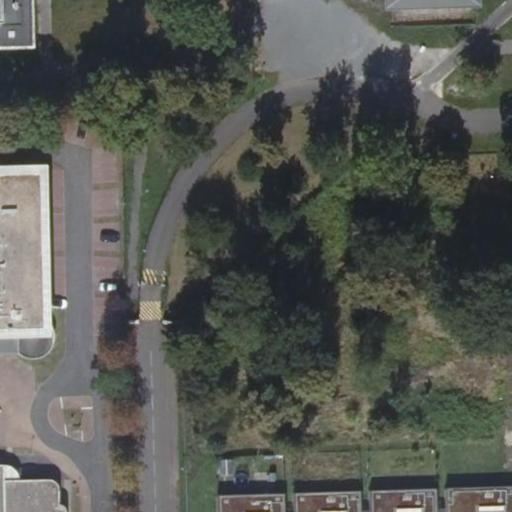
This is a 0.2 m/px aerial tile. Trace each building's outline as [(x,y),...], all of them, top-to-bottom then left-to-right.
[(0,0),(0,59),(34,58),(33,13),(32,0),(384,0),(385,19),(470,17),(469,0),(0,0)] [(284,0),(32,0),(33,13),(65,12),(65,5),(219,0),(243,0),(243,4),(284,2),(284,0)] [(0,165),(0,356),(13,357),(20,359),(29,360),(34,360),(38,358),(43,354),(46,351),(49,346),(50,342),(49,336),(47,332),(43,328),(40,326),(38,165),(0,165)] [(511,511),(511,485),(447,487),(447,511),(511,511)] [(55,511),(53,510),(52,509),(51,507),(51,493),(50,491),(48,488),(46,487),(44,486),(41,486),(0,486),(0,511),(55,511)] [(438,511),(438,487),(371,490),(371,511),(438,511)] [(362,511),(362,490),(295,492),(295,511),(362,511)] [(285,511),(285,492),(219,495),(219,511),(285,511)]
